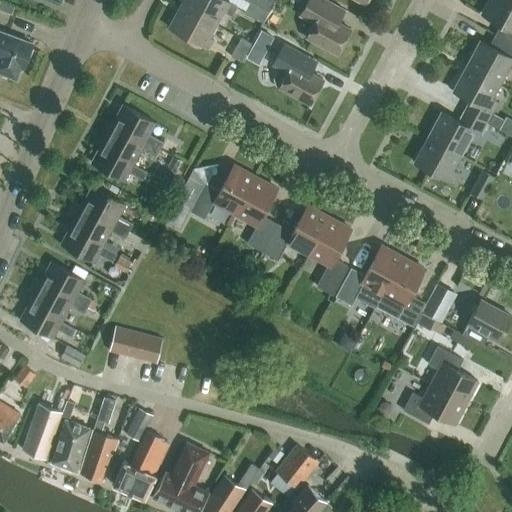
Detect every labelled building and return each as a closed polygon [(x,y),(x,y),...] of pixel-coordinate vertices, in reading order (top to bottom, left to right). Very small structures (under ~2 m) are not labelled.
[(183,0),(181,5),(216,24),(224,11),(228,13),(233,4),(225,0),(183,0)] [(271,0),(251,0),(250,2),(269,12),(274,1),(271,0)] [(350,30),(328,18),(335,6),(324,0),(308,0),(300,15),(314,23),(306,38),(337,54),(350,30)] [(498,37),(511,44),(511,6),(501,0),(490,0),(483,14),(504,26),(498,37)] [(269,12),(250,2),(244,12),(263,23),(269,12)] [(209,37),(216,24),(181,5),(169,28),(208,49),(214,40),(209,37)] [(271,36),(261,30),(254,42),(264,48),(271,36)] [(32,44),(0,31),(0,72),(16,79),(20,67),(22,68),(32,44)] [(466,66),(499,84),(511,60),(511,44),(498,37),(493,48),(480,41),(466,66)] [(241,38),(231,57),(241,62),(251,44),(241,38)] [(310,105),(323,80),(301,68),(306,57),(284,45),(273,64),(288,72),(279,88),(310,105)] [(470,100),(464,111),(487,123),(498,103),(491,99),(499,84),(466,66),(453,91),(470,100)] [(123,105),(114,121),(161,147),(163,142),(149,134),(155,122),(123,105)] [(428,137),(461,155),(474,130),(481,134),(487,123),(464,111),(459,122),(441,112),(428,137)] [(511,120),(506,117),(505,120),(499,130),(511,136),(511,120)] [(161,147),(114,121),(105,138),(137,155),(141,149),(155,157),(161,147)] [(452,171),(461,155),(428,137),(414,162),(454,184),(459,175),(452,171)] [(137,155),(105,138),(91,163),(124,180),(128,172),(143,180),(147,172),(132,165),(137,155)] [(178,145),(166,139),(160,149),(172,155),(178,145)] [(500,160),(490,154),(484,164),(494,170),(500,160)] [(173,156),(167,167),(176,171),(182,161),(173,156)] [(213,202),(235,214),(255,176),(234,165),(220,191),(205,183),(189,211),(204,219),(213,202)] [(482,199),(494,176),(483,170),(470,193),(482,199)] [(247,243),(262,252),(278,223),(262,215),(277,188),(255,176),(235,214),(256,225),(247,243)] [(92,186),(83,203),(130,228),(133,223),(118,215),(125,204),(92,186)] [(130,228),(83,203),(74,219),(107,237),(110,231),(125,238),(130,228)] [(288,242),(309,254),(329,216),(308,205),(293,232),(278,223),(262,252),(278,260),(288,242)] [(162,213),(151,207),(145,217),(156,224),(162,213)] [(329,216),(309,254),(328,265),(317,286),(332,294),(348,266),(334,259),(351,228),(329,216)] [(107,237),(74,219),(61,244),(93,262),(98,253),(112,261),(117,253),(102,246),(107,237)] [(382,294),(403,257),(381,245),(365,275),(351,268),(336,296),(351,304),(355,297),(374,307),(382,294)] [(130,261),(119,256),(114,266),(125,271),(130,261)] [(425,268),(403,257),(382,294),(393,300),(387,312),(413,326),(425,303),(410,295),(425,268)] [(51,262),(41,281),(88,307),(87,307),(93,310),(97,302),(77,291),(84,279),(51,262)] [(88,307),(41,281),(30,300),(63,318),(69,306),(84,314),(87,307),(88,307)] [(437,320),(450,295),(435,287),(422,312),(437,320)] [(499,340),(511,316),(481,299),(462,334),(483,345),(489,335),(499,340)] [(61,321),(63,318),(30,300),(20,320),(52,337),(57,329),(71,337),(75,329),(61,321)] [(435,319),(422,313),(417,323),(429,330),(435,319)] [(121,353),(127,329),(115,326),(109,350),(121,353)] [(133,356),(138,332),(127,329),(121,353),(133,356)] [(145,359),(150,335),(138,332),(133,356),(145,359)] [(163,339),(150,335),(145,359),(157,362),(163,339)] [(1,345),(0,347),(0,357),(4,359),(9,350),(1,345)] [(78,366),(85,354),(67,345),(60,357),(78,366)] [(431,384),(466,403),(478,381),(457,370),(463,359),(438,346),(428,363),(439,369),(431,384)] [(25,387),(35,374),(23,365),(13,378),(25,387)] [(455,424),(466,403),(431,384),(423,398),(412,392),(403,410),(429,424),(434,414),(455,424)] [(385,390),(380,400),(389,404),(394,395),(385,390)] [(104,396),(97,419),(80,472),(103,480),(118,439),(101,433),(104,421),(108,422),(115,400),(104,396)] [(68,400),(62,418),(46,460),(77,471),(90,428),(68,420),(75,403),(68,400)] [(0,439),(3,441),(19,413),(0,401),(0,439)] [(62,411),(39,402),(22,449),(45,458),(62,411)] [(140,441),(153,415),(138,408),(126,434),(140,441)] [(146,430),(129,463),(146,471),(163,438),(147,430),(146,430)] [(209,452),(186,442),(171,474),(166,472),(154,497),(185,511),(197,511),(208,492),(193,485),(209,452)] [(297,487),(318,461),(298,444),(276,471),(297,487)] [(270,458),(277,464),(284,455),(277,449),(270,458)] [(144,498),(154,474),(146,471),(129,463),(123,461),(113,484),(144,498)] [(229,511),(259,469),(251,464),(238,484),(225,475),(199,511),(229,511)] [(296,504),(287,511),(315,511),(326,501),(308,484),(293,501),(296,504)] [(359,495),(370,507),(378,500),(367,488),(359,495)] [(264,511),(271,504),(251,489),(235,511),(264,511)] [(327,511),(332,507),(326,501),(315,511),(327,511)] [(406,511),(397,502),(388,510),(389,511),(406,511)]
